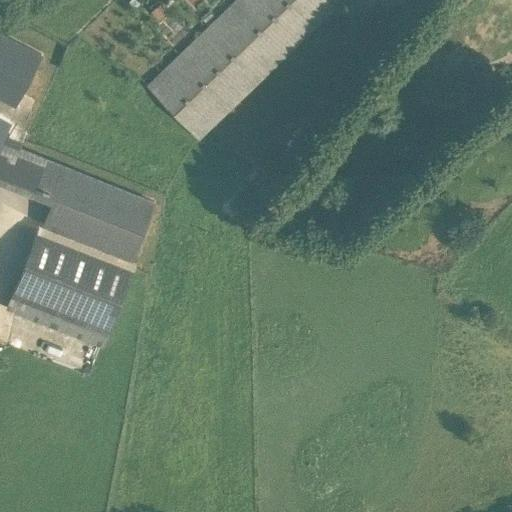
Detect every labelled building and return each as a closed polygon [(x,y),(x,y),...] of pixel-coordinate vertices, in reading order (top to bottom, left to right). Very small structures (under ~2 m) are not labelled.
[(223,0),(144,77),(193,132),(334,0),(223,0)] [(0,90),(14,98),(41,46),(0,23),(0,90)] [(0,131),(19,138),(26,121),(0,107),(0,131)] [(0,173),(35,189),(45,149),(19,138),(0,131),(0,173)] [(155,193),(45,149),(35,189),(47,194),(39,217),(130,252),(132,252),(155,193)] [(101,339),(135,254),(132,252),(39,217),(6,302),(101,339)]
